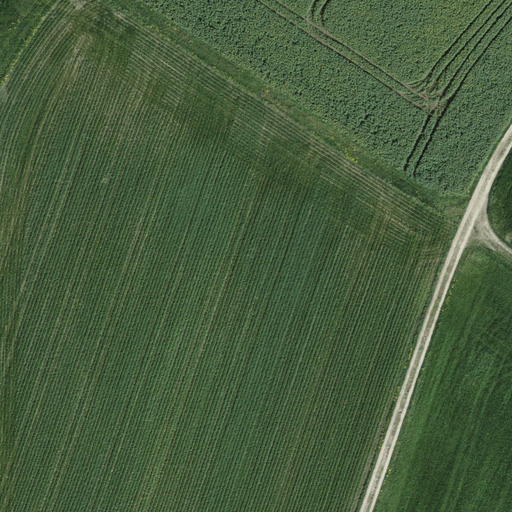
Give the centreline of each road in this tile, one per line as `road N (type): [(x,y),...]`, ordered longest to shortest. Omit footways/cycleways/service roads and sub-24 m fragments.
road 1 (track): [(117,0),(511,252)]
road 2 (track): [(511,132),(468,221),(370,511)]
